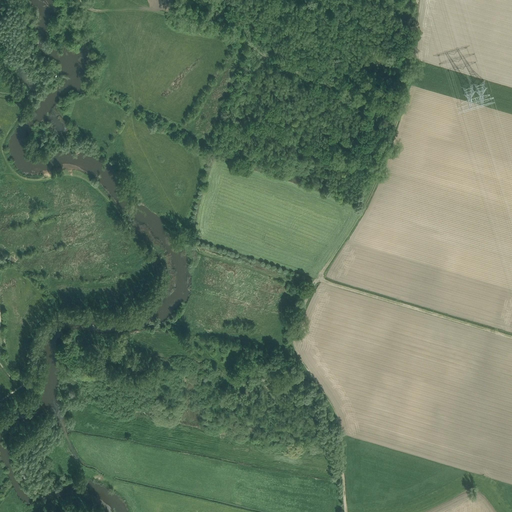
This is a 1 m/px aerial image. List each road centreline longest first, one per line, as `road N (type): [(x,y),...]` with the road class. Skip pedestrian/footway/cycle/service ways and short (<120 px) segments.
road 1 (track): [(320,279),(372,196),(399,111),(168,14),(173,0)]
road 2 (track): [(315,285),(196,247),(147,156),(107,5)]
road 3 (track): [(345,511),(339,420),(296,342),(320,279)]
road 4 (track): [(320,279),(511,338)]
road 5 (track): [(301,359),(234,362),(135,337)]
